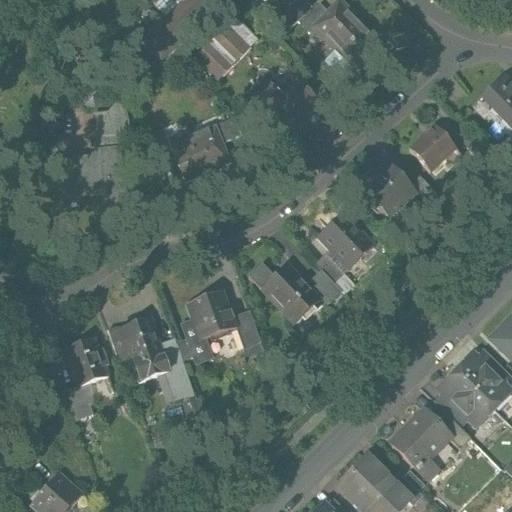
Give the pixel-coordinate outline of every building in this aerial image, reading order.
[(219,0),(153,0),(152,2),(167,17),(144,40),(161,58),(211,8),(219,0)] [(219,0),(211,8),(220,17),(236,0),(219,0)] [(304,0),(302,0),(288,14),(285,11),(275,22),(286,33),(297,22),(312,7),(304,0)] [(279,0),(281,1),(278,4),(285,11),(288,14),(302,0),(279,0)] [(380,45),(337,1),(324,14),(311,27),(311,28),(334,50),(323,62),(342,81),(346,77),(348,79),(351,75),(349,73),(353,69),(354,70),(380,45)] [(312,7),(297,22),(307,32),(311,28),(311,27),(324,14),(315,4),(312,7)] [(234,20),(195,59),(216,81),(256,42),(234,20)] [(326,94),(305,74),(296,83),(317,103),(326,94)] [(511,85),(503,77),(473,106),(484,117),(491,110),(511,132),(511,85)] [(317,103),(296,83),(281,98),(270,86),(246,109),(268,132),(278,122),(290,135),(319,106),(317,103)] [(435,127),(409,150),(430,173),(456,150),(435,127)] [(230,164),(222,143),(216,145),(211,130),(187,139),(185,135),(169,141),(185,181),(230,164)] [(118,134),(97,135),(98,149),(119,147),(118,134)] [(311,153),(294,137),(274,156),(291,173),(311,153)] [(158,139),(145,144),(153,165),(165,161),(158,139)] [(492,156),(477,140),(467,149),(482,165),(492,156)] [(145,144),(134,148),(139,170),(153,165),(145,144)] [(119,147),(98,149),(98,154),(49,159),(51,182),(61,181),(70,190),(100,187),(101,207),(124,205),(119,147)] [(391,166),(364,191),(384,214),(398,201),(402,205),(416,193),(411,188),(391,166)] [(437,197),(420,179),(411,188),(416,193),(427,206),(437,197)] [(343,214),(317,238),(344,267),(357,255),(360,259),(373,247),(343,214)] [(339,271),(324,255),(314,265),(323,274),(330,281),(339,271)] [(287,266),(275,278),(262,264),(248,277),(293,326),(320,302),(287,266)] [(330,281),(323,274),(312,284),(330,303),(341,293),(330,281)] [(217,294),(188,305),(193,321),(182,325),(193,357),(195,360),(208,356),(203,341),(235,330),(236,329),(232,318),(228,308),(223,310),(217,294)] [(249,312),(232,318),(236,329),(235,330),(243,352),(261,346),(249,312)] [(511,312),(487,338),(511,362),(511,312)] [(150,318),(120,329),(129,355),(139,383),(163,374),(169,372),(161,349),(150,318)] [(120,329),(108,333),(117,359),(129,355),(120,329)] [(94,338),(64,349),(77,386),(78,388),(108,377),(104,366),(107,365),(101,348),(98,350),(94,338)] [(187,339),(175,344),(182,361),(193,357),(187,339)] [(175,344),(161,349),(169,372),(163,374),(172,399),(193,391),(182,361),(175,344)] [(509,376),(483,351),(475,359),(501,384),(509,376)] [(475,359),(471,355),(454,372),(493,410),(510,393),(501,384),(475,359)] [(493,410),(454,372),(437,389),(442,394),(467,418),(476,427),(493,410)] [(77,386),(58,392),(66,415),(73,413),(76,422),(92,416),(88,405),(85,406),(78,388),(77,386)] [(467,418),(442,394),(434,403),(450,418),(458,427),(467,418)] [(439,429),(420,410),(411,420),(412,421),(403,429),(402,428),(387,442),(416,471),(447,440),(449,438),(439,429)] [(458,427),(450,418),(439,429),(449,438),(447,440),(457,450),(469,438),(458,427)] [(391,486),(368,463),(361,469),(358,465),(337,487),(362,511),(374,511),(379,507),(384,511),(395,511),(407,501),(391,486)] [(421,495),(401,475),(391,486),(407,501),(411,505),(421,495)] [(59,476),(31,506),(37,511),(67,511),(82,497),(59,476)] [(345,511),(333,500),(325,509),(327,511),(345,511)] [(511,511),(511,501),(501,511),(511,511)]
